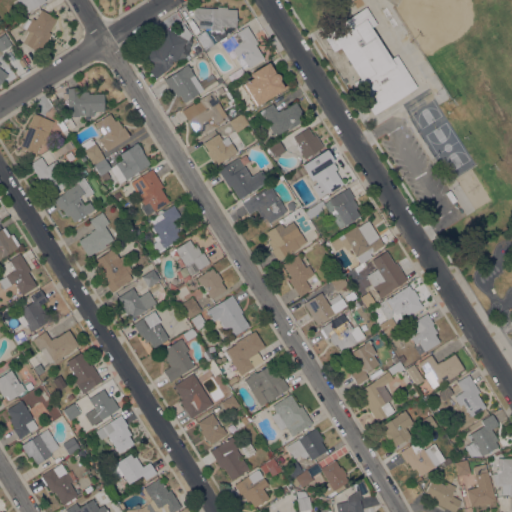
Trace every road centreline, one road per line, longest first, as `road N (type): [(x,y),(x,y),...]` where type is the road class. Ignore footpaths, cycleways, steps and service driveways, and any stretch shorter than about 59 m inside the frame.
road 1 (residential): [(402,511),(77,0)]
road 2 (tertiary): [(511,390),(265,0)]
road 3 (residential): [(0,171),(218,511)]
road 4 (residential): [(166,0),(0,105)]
